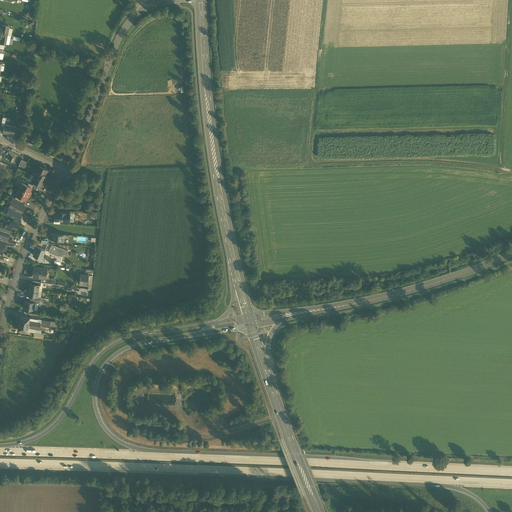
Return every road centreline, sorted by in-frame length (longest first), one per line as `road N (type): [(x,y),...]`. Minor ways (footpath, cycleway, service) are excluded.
road 1 (motorway): [(249,460),(130,447),(102,425),(94,400),(100,371),(124,348),(247,325)]
road 2 (motorway): [(0,463),(357,476)]
road 3 (secondary): [(252,315),(222,184),(204,0)]
road 4 (secondary): [(197,1),(214,173),(234,276)]
road 5 (track): [(511,171),(425,163),(236,166)]
road 6 (motorway): [(511,472),(249,460)]
road 7 (motorway): [(212,322),(111,345),(56,423),(30,441),(0,446)]
road 8 (motorway): [(249,460),(0,452)]
road 9 (residential): [(0,343),(18,263),(65,167)]
road 10 (residential): [(65,167),(117,38),(144,7)]
road 11 (track): [(499,170),(509,0)]
road 12 (track): [(307,165),(325,0)]
road 13 (secondary): [(359,302),(511,253)]
road 14 (motorway): [(357,476),(511,483)]
road 15 (motorway): [(357,476),(456,489),(488,511)]
